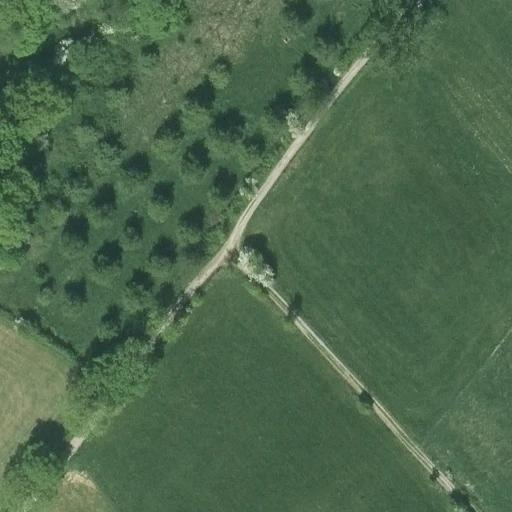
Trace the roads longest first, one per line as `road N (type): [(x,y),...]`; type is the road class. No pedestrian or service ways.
road 1 (track): [(225,247),(468,511)]
road 2 (track): [(17,511),(225,247)]
road 3 (track): [(423,0),(388,32),(225,247)]
